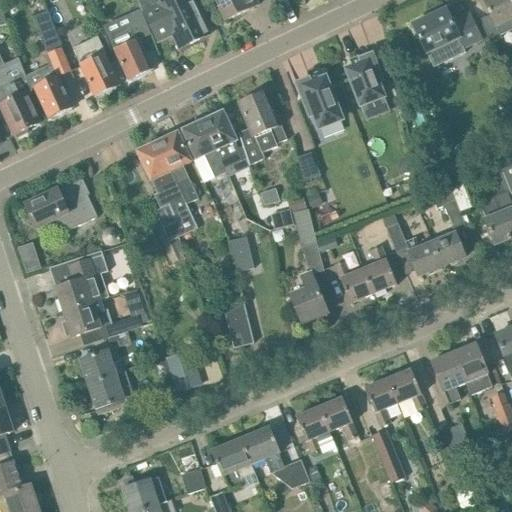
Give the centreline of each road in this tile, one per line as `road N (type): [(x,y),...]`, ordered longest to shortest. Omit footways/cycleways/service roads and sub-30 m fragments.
road 1 (residential): [(63,472),(511,286)]
road 2 (residential): [(0,179),(374,0)]
road 3 (residential): [(0,277),(63,472)]
